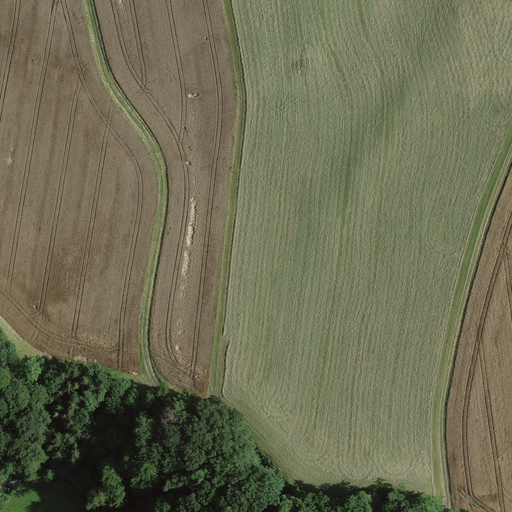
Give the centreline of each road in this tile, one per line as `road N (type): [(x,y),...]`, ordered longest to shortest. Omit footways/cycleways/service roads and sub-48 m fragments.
road 1 (track): [(87,0),(111,86),(145,129),(166,175),(147,363),(158,386),(208,417)]
road 2 (track): [(511,155),(469,276),(442,400),(449,501)]
